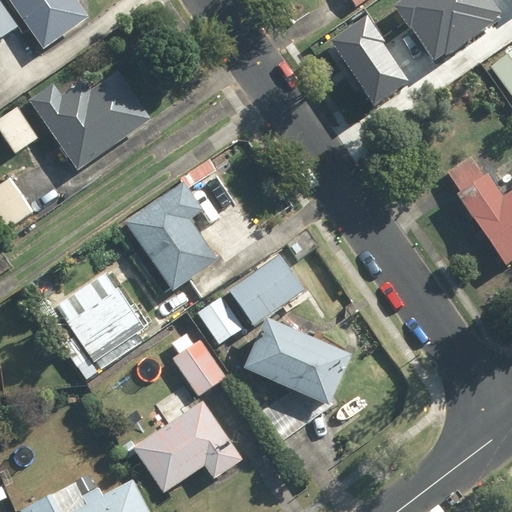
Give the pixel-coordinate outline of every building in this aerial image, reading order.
[(0,0),(40,56),(85,25),(67,0),(0,0)] [(370,0),(348,0),(356,10),(370,0)] [(496,0),(398,0),(393,4),(436,66),(508,17),(496,0)] [(0,45),(18,32),(0,7),(0,45)] [(329,41),(377,110),(414,84),(366,15),(329,41)] [(511,54),(490,70),(511,101),(511,54)] [(54,87),(28,105),(77,175),(148,125),(115,78),(90,95),(83,86),(63,100),(54,87)] [(37,145),(15,111),(0,120),(0,133),(16,158),(37,145)] [(205,217),(189,195),(216,176),(209,165),(177,186),(179,189),(123,228),(171,297),(216,266),(190,228),(205,217)] [(0,238),(31,218),(6,179),(0,182),(0,238)] [(319,252),(306,232),(286,245),(299,265),(319,252)] [(301,296),(276,261),(227,297),(252,332),(301,296)] [(51,315),(88,362),(75,372),(85,385),(98,375),(95,371),(144,333),(101,277),(51,315)] [(243,333),(221,300),(197,316),(219,349),(243,333)] [(349,365),(260,326),(238,377),(250,382),(241,388),(277,447),(327,416),(349,365)] [(170,348),(178,359),(172,363),(199,401),(228,379),(200,342),(192,348),(184,337),(170,348)] [(243,467),(200,406),(133,453),(164,496),(201,469),(214,488),(243,467)] [(75,483),(19,511),(143,511),(131,488),(104,502),(101,495),(85,503),(75,483)]
